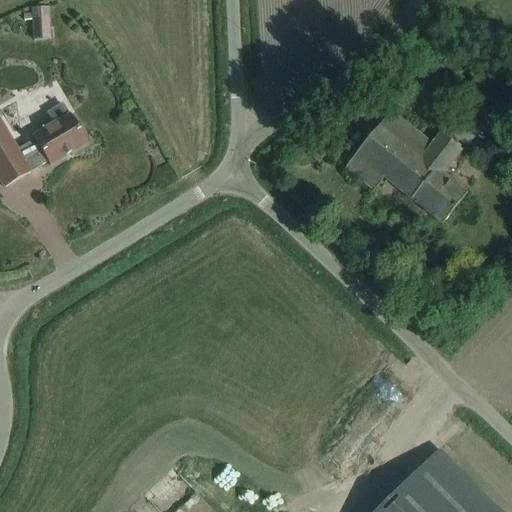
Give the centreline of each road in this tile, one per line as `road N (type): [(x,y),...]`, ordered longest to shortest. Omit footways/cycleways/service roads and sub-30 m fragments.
road 1 (unclassified): [(511,437),(231,174)]
road 2 (unclassified): [(0,333),(15,306),(231,174)]
road 3 (unclassified): [(241,140),(357,72),(398,31),(413,0)]
road 4 (unknown): [(448,374),(403,409),(338,511)]
road 5 (unclassified): [(241,140),(232,0)]
